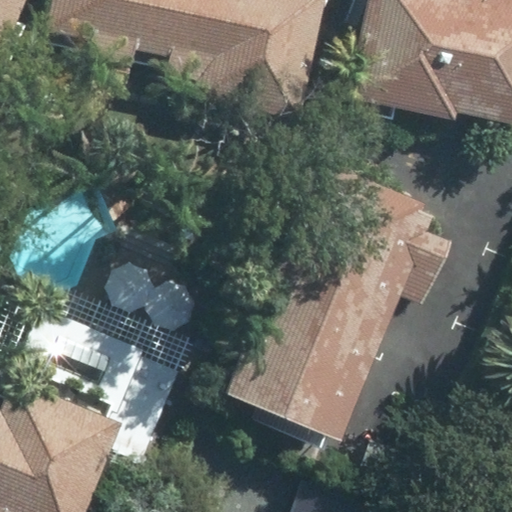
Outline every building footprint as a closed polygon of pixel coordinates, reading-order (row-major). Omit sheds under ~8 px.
[(305,0),(32,0),(19,62),(281,117),(305,0)] [(511,0),(349,0),(330,95),(511,132),(511,0)] [(207,389),(325,437),(384,293),(406,302),(433,238),(411,229),(419,208),(302,160),(207,389)] [(64,511),(102,422),(0,379),(0,511),(64,511)] [(374,511),(291,478),(277,511),(374,511)]
